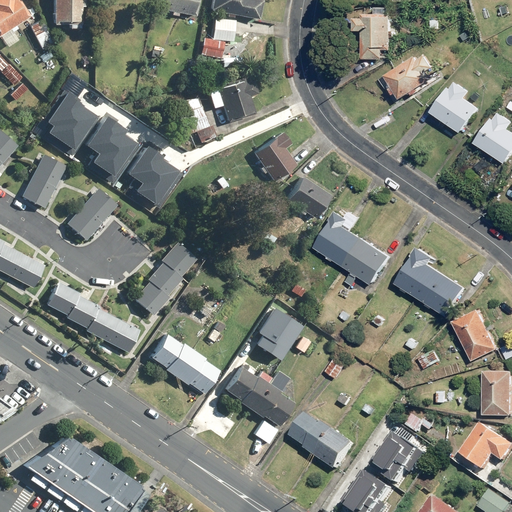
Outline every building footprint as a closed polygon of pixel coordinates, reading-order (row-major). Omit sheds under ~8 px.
[(0,0),(0,41),(4,48),(14,41),(9,33),(14,29),(13,27),(24,19),(11,0),(0,0)] [(78,0),(49,0),(49,25),(66,26),(66,30),(77,30),(78,26),(78,0)] [(156,0),(154,11),(169,13),(168,17),(175,18),(175,14),(192,17),(194,0),(156,0)] [(209,0),(207,11),(253,21),(258,1),(254,0),(209,0)] [(388,51),(390,9),(375,8),(374,16),(360,15),(360,20),(352,19),(352,33),(362,33),(361,48),(363,48),(362,58),(381,59),(382,50),(388,51)] [(439,30),(439,18),(430,17),(430,30),(439,30)] [(38,20),(26,27),(40,52),(52,46),(38,20)] [(231,22),(211,20),(209,40),(230,41),(231,22)] [(125,27),(114,30),(117,42),(128,39),(125,27)] [(475,41),(466,32),(459,38),(467,47),(475,41)] [(221,43),(200,39),(197,56),(218,60),(221,43)] [(416,57),(380,80),(391,97),(394,95),(398,101),(431,80),(426,72),(433,67),(426,55),(418,60),(416,57)] [(20,78),(0,58),(0,75),(11,87),(20,78)] [(121,60),(120,60),(119,61),(117,61),(116,62),(115,63),(114,64),(114,65),(113,67),(113,68),(113,69),(114,71),(114,72),(115,73),(116,74),(117,75),(118,75),(119,76),(121,76),(122,76),(123,76),(125,75),(126,74),(127,73),(128,72),(128,71),(129,70),(129,69),(129,67),(128,66),(128,65),(127,63),(126,62),(125,62),(124,61),(123,61),(121,60)] [(239,79),(205,90),(211,109),(218,107),(223,121),(250,112),(246,99),(252,97),(247,82),(240,84),(239,79)] [(19,84),(7,96),(12,102),(25,90),(19,84)] [(454,84),(450,90),(447,88),(430,114),(432,115),(430,119),(438,125),(441,121),(461,134),(478,109),(463,99),(468,93),(454,84)] [(37,132),(72,156),(99,116),(78,103),(81,99),(66,89),(37,132)] [(208,125),(197,98),(186,103),(188,109),(175,114),(184,135),(208,125)] [(511,123),(499,114),(495,121),(491,118),(474,144),(504,165),(511,153),(511,132),(508,130),(511,124),(511,123)] [(128,130),(108,117),(89,146),(100,153),(94,163),(95,163),(90,170),(110,183),(137,143),(125,135),(128,130)] [(0,162),(15,146),(0,131),(0,162)] [(250,153),(259,166),(256,169),(259,174),(263,171),(270,181),(292,166),(280,150),(287,145),(278,133),(250,153)] [(185,170),(149,146),(130,175),(144,184),(138,193),(159,207),(185,170)] [(63,167),(40,155),(19,199),(41,210),(63,167)] [(220,173),(211,183),(219,190),(228,180),(220,173)] [(283,199),(297,209),(295,212),(300,215),(302,212),(311,219),(327,196),(298,176),(283,199)] [(115,208),(95,190),(61,225),(81,244),(115,208)] [(314,248),(351,273),(344,283),(352,288),(358,278),(370,286),(389,257),(350,232),(359,218),(341,206),(314,248)] [(0,273),(27,289),(34,277),(41,264),(0,241),(0,273)] [(193,259),(174,243),(157,262),(159,263),(144,281),(146,283),(130,301),(149,318),(166,299),(164,297),(179,279),(177,277),(193,259)] [(407,292),(426,305),(425,307),(431,311),(432,308),(447,318),(466,289),(430,266),(434,259),(418,248),(395,284),(402,289),(401,291),(406,294),(407,292)] [(62,319),(84,329),(82,332),(125,353),(136,330),(96,310),(97,308),(76,297),(77,295),(55,284),(44,306),(64,316),(62,319)] [(212,313),(203,306),(197,314),(206,321),(212,313)] [(279,361),(301,326),(273,308),(256,335),(260,338),(255,346),(279,361)] [(480,309),(452,322),(471,363),(499,350),(480,309)] [(212,342),(223,326),(217,322),(206,338),(212,342)] [(216,372),(164,336),(146,361),(198,397),(216,372)] [(420,342),(411,336),(405,345),(414,351),(420,342)] [(308,342),(300,337),(294,348),(301,353),(308,342)] [(441,360),(434,349),(417,359),(424,370),(441,360)] [(347,366),(335,357),(325,371),(337,379),(347,366)] [(239,368),(222,393),(261,420),(251,434),(266,445),(278,428),(275,426),(291,404),(264,385),(269,378),(257,370),(253,377),(239,368)] [(511,371),(483,371),(482,416),(511,416),(511,371)] [(446,391),(437,390),(436,403),(445,404),(446,391)] [(377,409),(368,403),(362,413),(371,419),(377,409)] [(437,420),(428,413),(419,425),(429,432),(437,420)] [(333,473),(354,444),(322,422),(320,425),(306,415),(290,438),(304,448),(302,451),(333,473)] [(413,436),(398,424),(369,464),(390,480),(401,464),(411,471),(425,451),(410,440),(413,436)] [(511,449),(511,446),(482,424),(459,456),(481,473),(493,457),(502,463),(511,449)] [(67,440),(64,438),(50,447),(23,465),(32,472),(39,476),(46,481),(47,482),(49,483),(55,487),(62,492),(64,493),(65,494),(72,499),(79,504),(80,504),(81,505),(88,510),(91,511),(123,511),(140,489),(137,487),(138,485),(123,474),(108,464),(91,453),(75,442),(69,438),(67,440)] [(386,487),(362,470),(337,504),(344,509),(341,511),(380,511),(386,504),(378,498),(386,487)] [(39,476),(32,472),(30,475),(28,479),(41,488),(46,481),(39,476)] [(49,483),(44,490),(58,499),(62,492),(55,487),(49,483)] [(135,511),(148,495),(144,492),(140,489),(123,511),(135,511)] [(490,490),(477,508),(483,511),(505,511),(511,505),(490,490)] [(65,494),(60,501),(74,510),(79,504),(72,499),(65,494)] [(456,511),(434,496),(421,511),(456,511)]
